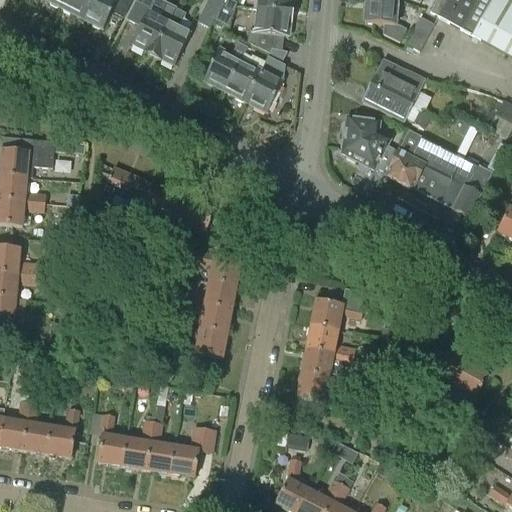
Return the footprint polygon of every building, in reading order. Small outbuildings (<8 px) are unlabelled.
[(38,0),(48,5),(49,7),(55,11),(57,9),(60,11),(65,0),(38,0)] [(65,0),(60,11),(62,12),(62,14),(68,17),(70,16),(81,22),(91,0),(65,0)] [(91,0),(81,22),(102,33),(113,12),(126,19),(135,0),(118,0),(118,2),(113,0),(91,0)] [(158,0),(137,0),(126,22),(140,29),(131,47),(133,48),(134,49),(136,51),(137,53),(140,53),(141,53),(152,58),(174,15),(155,6),(158,0)] [(225,0),(209,0),(197,24),(211,31),(215,23),(226,0),(225,0)] [(215,23),(226,29),(229,30),(237,5),(226,0),(215,23)] [(257,0),(256,12),(290,17),(291,6),(293,4),(294,1),(293,0),(257,0)] [(448,0),(445,5),(437,19),(511,61),(511,63),(511,65),(511,66),(511,6),(500,0),(448,0)] [(396,4),(366,1),(364,26),(383,28),(382,38),(399,46),(405,33),(394,28),(396,4)] [(429,15),(437,19),(445,5),(437,1),(429,15)] [(248,34),(246,45),(269,57),(271,52),(281,55),(283,40),(287,41),(287,38),(288,36),(290,34),(290,33),(290,31),(289,29),(288,28),(290,17),(256,12),(253,35),(248,34)] [(174,15),(152,58),(174,69),(192,33),(180,27),(183,20),(174,15)] [(405,48),(419,55),(433,28),(420,21),(405,48)] [(218,53),(202,84),(205,85),(205,87),(212,91),(214,90),(223,94),(239,64),(242,57),(246,50),(237,46),(230,59),(218,53)] [(269,57),(260,75),(245,106),(266,117),(282,86),(284,69),(280,67),(286,56),(281,55),(271,52),(269,57)] [(239,64),(223,94),(245,106),(260,75),(246,68),(250,61),(242,57),(239,64)] [(383,64),(369,91),(410,112),(418,98),(424,84),(410,77),(409,77),(383,64)] [(410,112),(369,91),(362,105),(403,126),(410,112)] [(488,132),(508,142),(511,133),(511,110),(502,106),(488,132)] [(417,115),(412,126),(411,129),(423,135),(429,122),(422,118),(417,115)] [(343,153),(344,155),(377,138),(378,126),(371,125),(371,120),(355,118),(355,123),(346,122),(346,126),(344,126),(341,152),(342,153),(342,154),(343,153)] [(456,150),(467,156),(480,129),(469,124),(456,150)] [(392,164),(386,177),(385,179),(468,222),(480,197),(487,186),(491,177),(407,135),(392,164)] [(374,170),(386,177),(392,164),(381,158),(388,144),(377,138),(344,155),(345,157),(344,157),(345,158),(344,158),(345,159),(345,160),(354,165),(355,164),(358,165),(359,173),(364,175),(370,172),(373,173),(374,170)] [(0,154),(0,179),(26,182),(26,178),(32,178),(33,167),(52,168),(54,147),(29,144),(27,157),(0,154)] [(103,194),(137,207),(146,185),(112,172),(103,194)] [(0,179),(0,203),(44,207),(45,199),(30,198),(29,200),(24,199),(26,182),(0,179)] [(137,207),(171,221),(180,199),(146,185),(137,207)] [(67,197),(66,209),(78,210),(79,198),(67,197)] [(180,199),(171,221),(205,235),(214,213),(180,199)] [(44,207),(0,203),(0,228),(21,230),(23,212),(28,213),(28,215),(43,216),(44,207)] [(496,235),(511,243),(511,214),(508,213),(496,235)] [(55,240),(59,246),(65,246),(69,240),(65,234),(59,234),(55,240)] [(0,277),(37,281),(44,281),(45,271),(38,270),(38,269),(18,267),(19,254),(0,252),(0,277)] [(211,268),(208,286),(235,291),(240,267),(213,262),(213,261),(193,257),(191,266),(205,269),(206,267),(211,268)] [(0,277),(0,301),(15,302),(17,285),(22,286),(22,287),(37,289),(37,281),(0,277)] [(185,297),(183,306),(231,315),(235,291),(208,286),(204,303),(199,302),(199,300),(185,297)] [(314,305),(309,329),(337,334),(340,317),(346,318),(345,320),(360,323),(365,297),(344,293),(340,310),(314,305)] [(15,302),(0,301),(0,325),(12,327),(12,328),(33,330),(34,320),(19,319),(18,320),(13,320),(15,302)] [(202,316),(198,333),(226,338),(231,315),(183,306),(181,314),(196,317),(196,315),(202,316)] [(309,329),(305,353),(352,362),(354,354),(339,351),(339,353),(334,352),(337,334),(309,329)] [(389,341),(391,332),(381,330),(380,340),(389,341)] [(226,338),(198,333),(195,350),(190,349),(190,347),(176,345),(174,354),(194,358),(194,357),(222,362),(226,338)] [(411,364),(443,381),(454,360),(422,343),(411,364)] [(305,353),(300,376),(328,382),(331,365),(336,366),(336,368),(351,371),(352,362),(305,353)] [(454,360),(443,381),(476,399),(487,378),(454,360)] [(0,383),(8,385),(10,369),(0,367),(0,383)] [(328,382),(300,376),(296,401),(322,406),(322,407),(343,411),(345,401),(330,399),(330,401),(324,400),(328,382)] [(371,389),(385,391),(387,381),(373,379),(371,389)] [(2,423),(0,436),(0,451),(22,455),(31,396),(19,394),(18,405),(21,405),(18,420),(20,421),(19,426),(2,423)] [(183,397),(182,404),(190,405),(191,398),(183,397)] [(511,411),(502,404),(496,412),(508,421),(511,415),(511,411)] [(22,455),(46,459),(51,431),(33,428),(34,423),(36,423),(38,408),(29,407),(22,455)] [(153,426),(145,474),(169,478),(174,451),(156,448),(157,442),(159,443),(164,409),(156,408),(154,420),(153,426)] [(51,431),(46,459),(70,462),(75,429),(76,430),(78,414),(69,413),(67,428),(69,428),(68,433),(51,431)] [(97,467),(121,470),(125,443),(108,440),(109,435),(111,435),(113,420),(104,418),(100,439),(101,439),(97,467)] [(125,443),(121,470),(145,474),(153,426),(154,420),(145,418),(142,440),(144,440),(143,445),(125,443)] [(174,451),(169,478),(193,482),(198,455),(202,434),(192,433),(190,448),(192,448),(191,453),(174,451)] [(217,437),(202,434),(198,455),(213,457),(217,437)] [(292,437),(290,449),(303,451),(305,439),(292,437)] [(275,508),(282,511),(300,511),(310,495),(294,487),(295,479),(297,480),(300,465),(290,463),(286,484),(287,484),(275,508)] [(300,511),(327,511),(340,488),(333,484),(326,497),(327,498),(325,503),(310,495),(300,511)] [(327,511),(342,511),(337,509),(339,504),(341,505),(348,492),(340,488),(327,511)] [(511,498),(510,502),(505,499),(506,497),(494,489),(488,497),(506,509),(506,508),(511,511),(511,498)]
